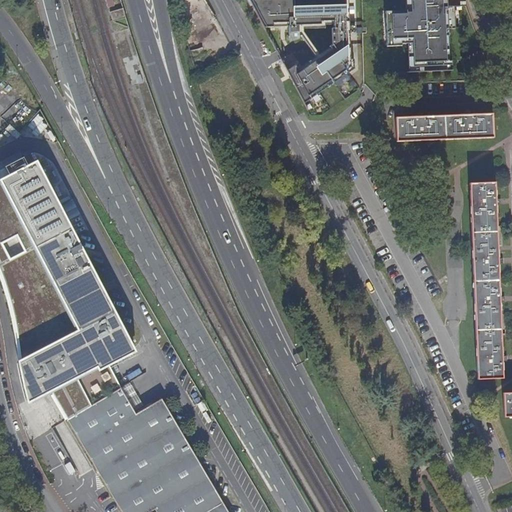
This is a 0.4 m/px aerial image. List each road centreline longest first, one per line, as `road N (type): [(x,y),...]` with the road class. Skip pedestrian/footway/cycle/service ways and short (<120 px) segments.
road 1 (unclassified): [(222,0),(401,338),(479,511)]
road 2 (trunk): [(363,511),(234,275),(190,164)]
road 3 (trunk): [(128,218),(299,511)]
road 4 (trunk): [(0,17),(128,218)]
road 5 (trunk): [(52,0),(128,218)]
road 6 (trunk): [(190,164),(131,0)]
road 7 (trunk): [(190,164),(156,0)]
road 8 (residential): [(385,104),(511,97)]
